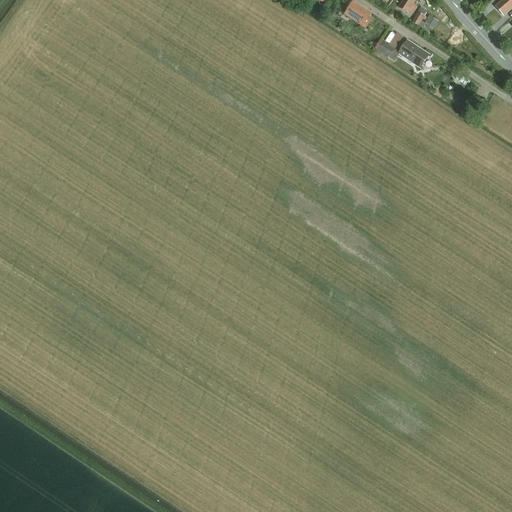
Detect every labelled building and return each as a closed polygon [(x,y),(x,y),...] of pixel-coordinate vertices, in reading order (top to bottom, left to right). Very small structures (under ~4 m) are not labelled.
[(408,14),(417,0),(405,0),(400,8),(408,14)] [(511,0),(504,0),(495,8),(504,17),(511,8),(511,0)] [(367,29),(372,20),(369,18),(372,15),(354,3),(346,15),(367,29)] [(418,12),(412,22),(419,27),(425,17),(418,12)] [(399,52),(381,40),(375,49),(388,58),(388,59),(395,63),(399,55),(398,54),(399,52)] [(419,68),(425,58),(422,56),(424,53),(407,41),(398,54),(419,68)] [(472,112),(478,103),(472,99),(466,108),(472,112)]
